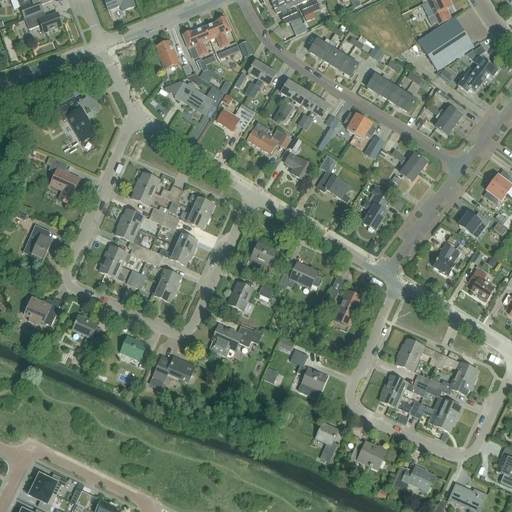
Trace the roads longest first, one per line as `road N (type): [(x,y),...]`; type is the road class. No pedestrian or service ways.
road 1 (residential): [(138,117),(67,272),(68,287),(178,338),(189,332),(253,195)]
road 2 (residential): [(511,372),(479,444),(462,455),(356,412),(351,395),(401,287)]
road 3 (residential): [(460,168),(282,57),(243,0)]
road 4 (residential): [(385,276),(253,195)]
road 5 (residential): [(22,460),(43,453),(139,500),(147,511)]
road 6 (residential): [(253,195),(138,117)]
road 7 (residential): [(385,276),(460,168)]
road 8 (tertiary): [(102,47),(222,0)]
road 9 (residential): [(511,354),(401,287)]
